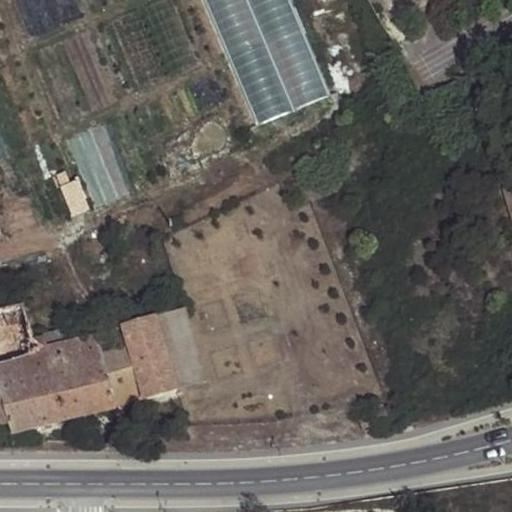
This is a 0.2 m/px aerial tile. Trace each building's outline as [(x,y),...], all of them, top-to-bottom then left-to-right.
[(292,0),(201,0),(256,127),(333,95),(292,0)] [(25,309),(0,315),(0,393),(8,424),(11,435),(117,410),(115,403),(140,396),(141,403),(143,403),(181,391),(158,321),(96,338),(94,329),(80,331),(79,329),(44,337),(43,341),(34,342),(25,309)] [(185,312),(158,321),(181,391),(208,383),(185,312)] [(0,425),(8,424),(0,393),(0,425)] [(115,403),(117,410),(141,403),(140,396),(115,403)] [(365,432),(392,424),(388,409),(361,418),(365,432)]
